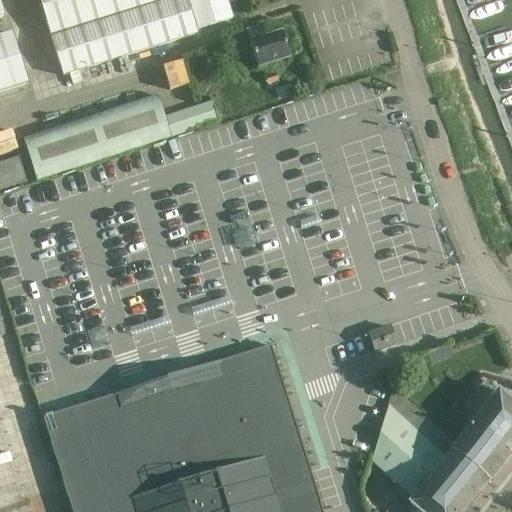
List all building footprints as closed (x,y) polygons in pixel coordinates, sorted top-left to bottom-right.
[(233,19),(226,0),(187,0),(197,31),(233,19)] [(239,31),(247,68),(289,59),(282,29),(267,32),(265,25),(239,31)] [(0,91),(28,84),(14,30),(0,34),(0,91)] [(275,74),(265,77),(268,86),(278,83),(275,74)] [(28,180),(165,142),(153,99),(16,136),(28,180)] [(167,139),(216,122),(209,101),(159,118),(167,139)] [(0,190),(26,182),(19,160),(0,165),(0,190)] [(389,327),(368,334),(375,353),(396,346),(389,327)] [(322,511),(322,510),(269,342),(46,413),(74,511),(322,511)] [(393,389),(370,462),(413,500),(409,505),(417,511),(466,511),(468,510),(511,457),(511,403),(498,392),(449,452),(450,454),(446,459),(413,429),(424,417),(393,389)] [(46,511),(43,499),(0,510),(0,511),(46,511)]
